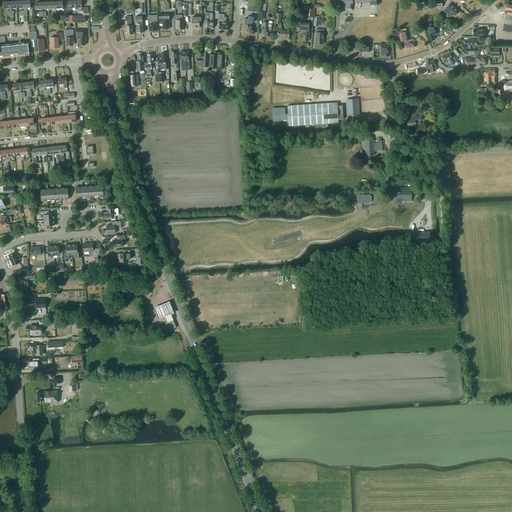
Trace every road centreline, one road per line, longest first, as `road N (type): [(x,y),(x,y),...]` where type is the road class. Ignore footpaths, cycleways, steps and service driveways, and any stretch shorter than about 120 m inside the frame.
road 1 (primary): [(258,511),(137,196),(109,70)]
road 2 (tertiary): [(117,56),(149,41),(209,37),(390,63)]
road 3 (unclassified): [(511,149),(441,152),(405,135),(391,116),(390,63)]
road 4 (tertiary): [(26,511),(15,355)]
road 5 (residential): [(71,60),(81,131),(0,143)]
